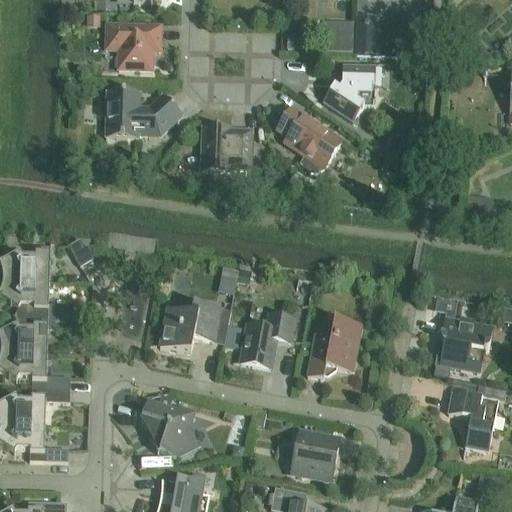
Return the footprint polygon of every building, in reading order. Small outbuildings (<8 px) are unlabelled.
[(133,8),(160,8),(160,0),(115,0),(116,2),(134,2),(133,8)] [(118,73),(152,74),(153,49),(160,49),(161,30),(107,28),(106,48),(119,48),(118,73)] [(287,42),(287,53),(303,54),(304,43),(287,42)] [(323,106),(353,126),(364,110),(374,110),(375,71),(343,70),(342,89),(340,92),(334,89),(323,106)] [(106,142),(138,143),(138,139),(160,140),(182,119),(163,99),(150,111),(149,114),(139,114),(139,96),(107,95),(106,142)] [(311,175),(312,175),(315,176),(317,175),(319,175),(321,174),(323,173),(325,172),(342,146),(291,113),(278,133),(289,140),(285,146),(306,160),(300,168),(311,175)] [(231,134),(231,132),(202,131),(201,175),(230,176),(230,174),(251,175),(253,134),(231,134)] [(407,170),(423,171),(424,159),(408,158),(407,170)] [(133,183),(149,183),(150,171),(133,171),(133,183)] [(93,264),(93,263),(93,251),(84,250),(80,244),(69,250),(80,271),(93,264)] [(3,281),(3,284),(49,285),(50,257),(36,257),(35,261),(22,260),(20,256),(0,267),(0,266),(0,270),(1,273),(2,275),(2,278),(3,281)] [(48,313),(48,321),(72,322),(72,309),(48,309),(49,285),(3,284),(2,287),(2,290),(1,293),(0,295),(0,296),(0,301),(19,313),(21,309),(34,309),(34,313),(48,313)] [(119,304),(119,326),(136,326),(136,304),(119,304)] [(160,352),(191,358),(194,342),(214,346),(221,312),(194,307),(192,317),(167,312),(160,352)] [(241,367),(271,373),(276,344),(290,346),(295,322),(269,317),(267,331),(248,328),(241,367)] [(344,325),(345,320),(331,318),(328,332),(333,332),(331,340),(315,337),(307,380),(324,383),(326,371),(353,376),(362,328),(344,325)] [(1,353),(1,356),(47,357),(48,334),(72,335),(72,322),(48,321),(47,329),(33,329),(33,333),(20,332),(18,328),(0,337),(0,348),(0,350),(1,353)] [(437,369),(450,372),(480,378),(484,355),(486,355),(487,354),(488,354),(489,353),(492,332),(475,328),(476,324),(460,321),(459,325),(445,322),(436,369),(437,369)] [(46,385),(46,393),(70,394),(70,381),(46,381),(47,357),(1,356),(1,358),(0,361),(0,374),(16,385),(19,381),(32,381),(32,385),(46,385)] [(0,427),(45,429),(46,406),(70,407),(70,394),(46,393),(45,401),(31,401),(31,404),(18,404),(16,400),(0,408),(0,427)] [(470,422),(465,451),(488,455),(498,406),(452,397),(448,418),(470,422)] [(158,457),(159,457),(159,456),(160,456),(176,461),(177,458),(180,459),(198,450),(189,431),(194,416),(178,411),(177,415),(147,405),(142,422),(141,422),(140,421),(139,422),(142,426),(145,430),(148,435),(152,442),(154,447),(156,452),(158,457)] [(45,429),(0,427),(0,447),(15,457),(17,453),(30,453),(30,457),(44,457),(44,465),(68,466),(68,453),(44,453),(45,429)] [(326,451),(328,438),(299,433),(292,468),(301,481),(334,476),(338,453),(326,451)] [(207,511),(209,501),(202,500),(204,487),(178,483),(177,488),(162,485),(162,484),(161,484),(161,489),(161,494),(161,497),(160,502),(160,507),(158,511),(207,511)] [(317,511),(304,509),(306,498),(275,492),(271,511),(317,511)] [(477,511),(479,506),(455,501),(453,511),(477,511)]
